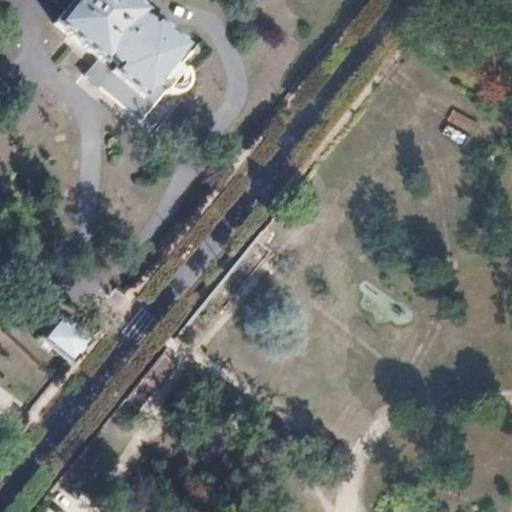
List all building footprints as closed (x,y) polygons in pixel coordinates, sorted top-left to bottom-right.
[(173,64),(188,47),(157,21),(154,24),(145,17),(148,13),(132,0),(75,0),(57,22),(103,59),(88,77),(143,121),(163,96),(183,73),(173,64)] [(191,88),(192,82),(192,77),(190,72),(186,68),(183,73),(163,96),(168,98),(173,99),(178,99),(184,97),(188,93),(191,88)] [(452,109),(447,121),(468,130),(473,117),(452,109)] [(60,351),(78,328),(64,317),(45,339),(60,351)] [(73,362),(91,340),(78,328),(60,351),(73,362)]
